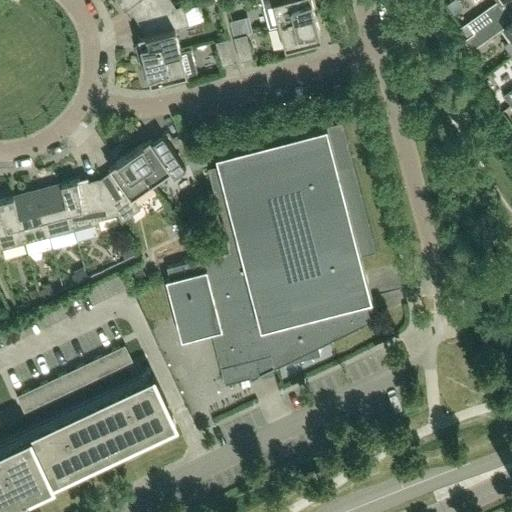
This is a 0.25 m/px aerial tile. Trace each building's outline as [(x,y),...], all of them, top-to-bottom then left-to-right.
[(177,8),(176,7),(171,0),(119,0),(125,10),(129,7),(140,24),(177,8)] [(262,0),(269,27),(279,25),(316,15),(311,0),(262,0)] [(493,18),(500,13),(493,3),(467,22),(474,32),(493,18)] [(181,50),(175,28),(189,24),(184,4),(176,7),(177,8),(140,24),(145,42),(135,45),(140,61),(181,50)] [(316,33),(320,32),(316,15),(279,25),(285,49),(318,40),(316,33)] [(238,18),(230,21),(234,36),(243,34),(238,18)] [(501,28),(493,18),(474,32),(464,39),(471,49),(501,28)] [(511,56),(511,18),(504,25),(511,36),(511,37),(503,44),(511,56)] [(253,57),(246,33),(243,34),(234,36),(240,61),(253,57)] [(234,62),(228,38),(216,41),(222,65),(234,62)] [(191,48),(181,50),(140,61),(144,78),(153,75),(155,83),(197,72),(191,48)] [(511,87),(503,94),(511,104),(511,103),(511,87)] [(170,277),(166,278),(182,339),(211,331),(221,367),(225,383),(250,376),(250,378),(249,378),(249,380),(261,374),(260,373),(259,373),(257,367),(271,363),(274,368),(287,361),(287,363),(321,354),(318,346),(371,320),(366,299),(372,297),(361,254),(376,250),(342,121),(216,153),(219,164),(208,167),(229,250),(167,266),(170,277)] [(186,168),(163,134),(146,146),(144,142),(130,152),(151,183),(171,170),(175,175),(186,168)] [(132,196),(151,183),(130,152),(116,162),(118,165),(101,177),(118,214),(121,221),(140,208),(132,196)] [(118,214),(101,177),(81,183),(80,179),(62,183),(74,229),(99,222),(98,219),(118,214)] [(74,229),(62,183),(44,188),(46,192),(39,194),(50,236),(74,229)] [(50,236),(39,194),(32,196),(31,192),(13,196),(25,242),(50,236)] [(25,242),(13,196),(0,199),(0,246),(1,249),(25,242)] [(128,241),(118,246),(124,258),(134,253),(128,241)] [(141,265),(133,269),(138,279),(146,275),(141,265)] [(88,277),(85,269),(73,274),(77,282),(88,277)] [(54,293),(50,285),(38,291),(42,299),(54,293)] [(59,316),(0,339),(0,358),(66,333),(59,316)] [(120,357),(129,352),(125,344),(116,348),(120,357)] [(120,357),(116,348),(107,352),(111,361),(120,357)] [(111,361),(107,352),(98,357),(102,365),(111,361)] [(129,352),(120,357),(124,364),(133,360),(129,352)] [(102,365),(98,357),(89,361),(93,369),(102,365)] [(115,369),(124,364),(120,357),(111,361),(115,369)] [(93,369),(89,361),(80,365),(84,374),(93,369)] [(106,373),(115,369),(111,361),(102,365),(106,373)] [(84,374),(80,365),(71,369),(75,378),(84,374)] [(97,377),(106,373),(102,365),(93,369),(97,377)] [(75,378),(71,369),(62,374),(66,382),(75,378)] [(88,381),(97,377),(93,369),(84,374),(88,381)] [(0,505),(176,423),(153,373),(0,445),(0,505)] [(66,382),(62,374),(53,378),(57,386),(66,382)] [(78,386),(88,381),(84,374),(75,378),(78,386)] [(57,386),(53,378),(44,382),(48,391),(57,386)] [(69,390),(78,386),(75,378),(66,382),(69,390)] [(48,391),(44,382),(35,387),(38,395),(48,391)] [(60,394),(69,390),(66,382),(57,386),(60,394)] [(51,399),(60,394),(57,386),(48,391),(51,399)] [(38,395),(35,387),(26,391),(29,399),(38,395)] [(29,399),(26,391),(17,395),(20,403),(29,399)] [(42,403),(51,399),(48,391),(38,395),(42,403)] [(33,407),(42,403),(38,395),(29,399),(33,407)] [(24,411),(33,407),(29,399),(20,403),(24,411)]
